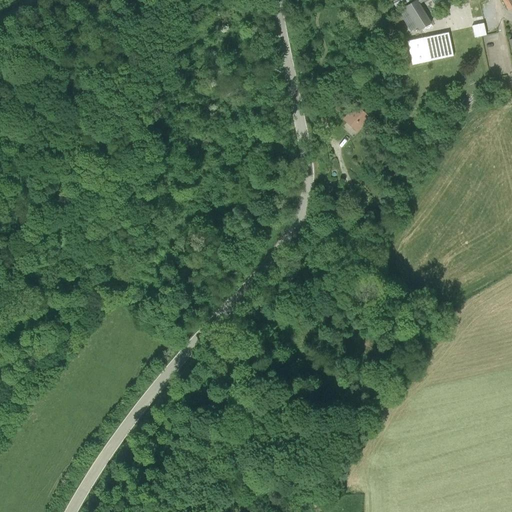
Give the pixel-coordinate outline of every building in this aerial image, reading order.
[(409,1),(408,0),(393,0),(392,1),(393,3),(396,8),(409,1)] [(408,0),(409,1),(410,3),(403,7),(404,8),(398,12),(410,31),(416,27),(418,30),(431,23),(419,3),(424,0),(408,0)] [(511,0),(502,0),(507,8),(511,5),(511,0)] [(448,33),(406,41),(411,64),(452,56),(448,33)] [(356,105),(343,119),(356,132),(370,118),(356,105)]
